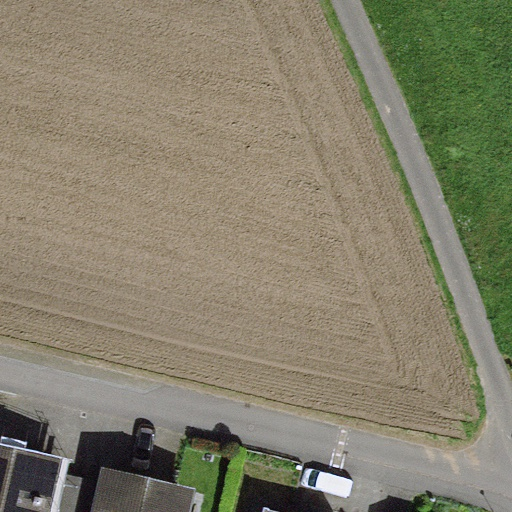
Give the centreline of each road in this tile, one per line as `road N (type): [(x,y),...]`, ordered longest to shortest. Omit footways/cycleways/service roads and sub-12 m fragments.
road 1 (residential): [(0,335),(363,430),(476,449),(511,447)]
road 2 (residential): [(511,408),(349,0)]
